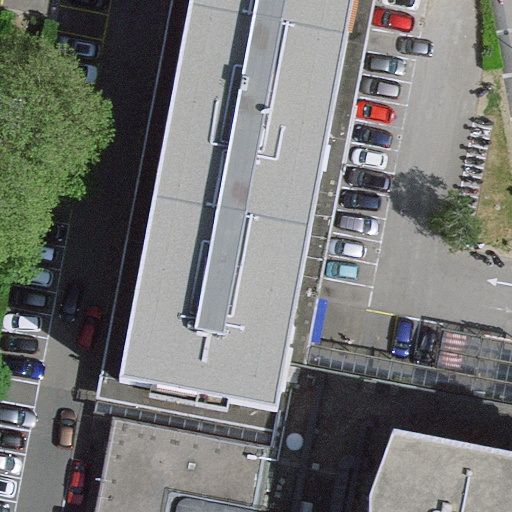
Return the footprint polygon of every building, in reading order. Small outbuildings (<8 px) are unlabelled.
[(195,0),(193,13),(350,43),(357,0),(195,0)] [(157,205),(314,233),(350,43),(193,13),(157,205)] [(124,385),(279,414),(289,364),(314,233),(157,205),(124,385)] [(279,414),(273,450),(261,511),(372,511),(373,499),(397,436),(511,458),(511,511),(511,406),(289,364),(279,414)] [(279,414),(124,385),(104,382),(98,417),(116,421),(273,450),(279,414)] [(261,511),(273,450),(116,421),(98,511),(261,511)] [(511,511),(511,458),(397,436),(373,499),(372,511),(511,511)]
